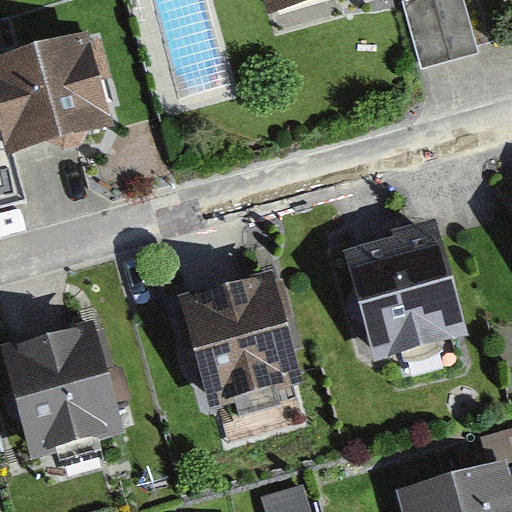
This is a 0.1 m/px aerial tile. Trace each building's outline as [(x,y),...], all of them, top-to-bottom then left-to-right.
[(461,0),(410,0),(401,2),(418,69),(475,54),(461,0)] [(74,34),(0,53),(0,163),(101,137),(74,34)] [(430,229),(333,251),(358,358),(455,336),(430,229)] [(267,278),(166,298),(190,414),(291,393),(267,278)] [(96,317),(0,337),(0,392),(11,446),(118,424),(96,317)] [(511,511),(511,466),(393,493),(397,511),(511,511)]
